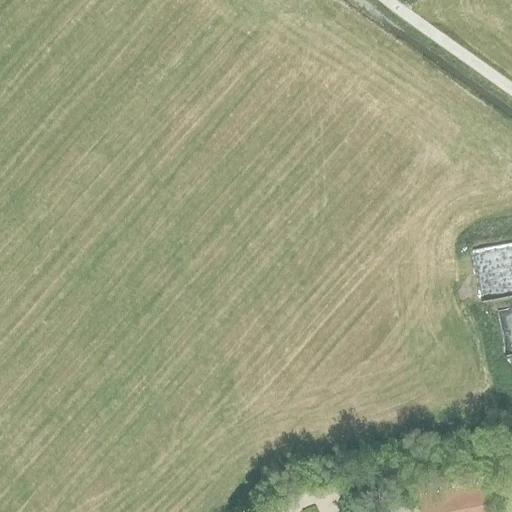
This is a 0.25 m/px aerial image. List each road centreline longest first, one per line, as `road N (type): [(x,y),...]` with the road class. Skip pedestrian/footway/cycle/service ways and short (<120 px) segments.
road 1 (unclassified): [(511,446),(350,480)]
road 2 (track): [(385,0),(511,90)]
